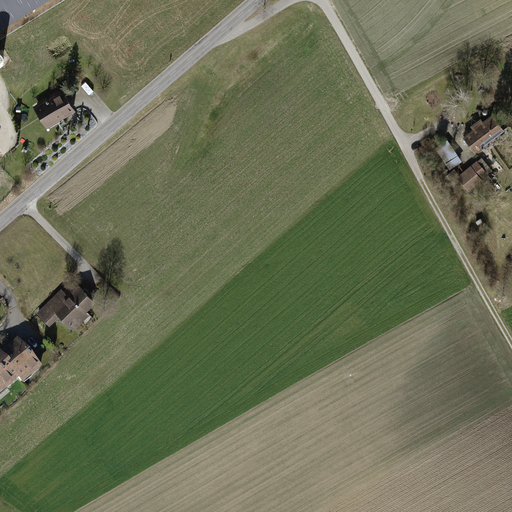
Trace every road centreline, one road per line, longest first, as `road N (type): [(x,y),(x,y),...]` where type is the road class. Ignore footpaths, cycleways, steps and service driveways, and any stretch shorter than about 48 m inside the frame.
road 1 (tertiary): [(258,0),(0,223)]
road 2 (track): [(511,339),(404,144)]
